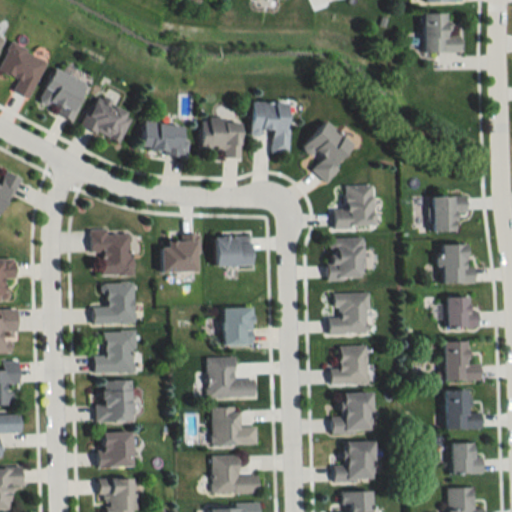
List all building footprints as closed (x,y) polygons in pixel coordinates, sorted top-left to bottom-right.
[(443,12),(420,12),(420,52),(458,52),(458,36),(443,36),(443,12)] [(26,98),(44,59),(8,41),(0,57),(0,71),(14,79),(9,90),(26,98)] [(84,82),(50,68),(34,104),(68,119),(84,82)] [(130,112),(92,94),(77,125),(116,143),(130,112)] [(284,153),(285,101),(247,101),(247,131),(268,131),(268,153),(284,153)] [(237,154),(237,118),(198,118),(198,154),(237,154)] [(186,137),(180,136),(181,126),(141,120),(137,150),(184,157),(186,137)] [(330,165),(349,144),(322,120),(299,146),(315,160),(308,168),(322,182),(334,168),(330,165)] [(370,184),(341,184),(341,208),(329,208),(329,227),(370,227),(370,184)] [(428,196),(429,231),(452,231),(452,214),(463,214),(462,196),(428,196)] [(87,253),(98,253),(98,275),(129,275),(128,232),(104,232),(104,228),(86,228),(87,253)] [(211,235),(211,266),(247,266),(247,235),(211,235)] [(194,237),(157,237),(157,271),(194,271),(194,237)] [(360,237),(324,237),(324,279),(361,278),(360,237)] [(437,243),(437,282),(470,282),(470,265),(462,265),(462,243),(437,243)] [(131,323),(130,281),(99,282),(99,306),(89,306),(89,324),(131,323)] [(365,332),(365,292),(329,292),(330,316),(325,316),(325,333),(365,332)] [(475,308),(466,308),(466,296),(442,296),(442,327),(475,327),(475,308)] [(249,344),(248,307),(219,307),(219,345),(249,344)] [(130,330),(100,331),(100,355),(90,355),(90,373),(131,372),(130,330)] [(440,380),(476,380),(476,363),(464,363),(464,341),(440,341),(440,380)] [(335,367),(327,367),(327,383),(364,383),(364,345),(335,345),(335,367)] [(202,357),(203,397),(251,396),(251,378),(231,379),(231,356),(202,357)] [(129,380),(98,380),(98,404),(91,404),(91,421),(129,421),(129,380)] [(441,390),(442,429),(478,428),(478,413),(464,413),(464,389),(441,390)] [(340,415),(327,416),(328,433),(368,432),(368,391),(339,392),(340,415)] [(235,406),(207,407),(207,444),(253,444),(253,426),(235,426),(235,406)] [(128,432),(94,432),(94,467),(128,467),(128,432)] [(330,464),(330,481),(370,481),(370,440),(341,440),(341,464),(330,464)] [(448,442),(448,472),(480,472),(480,455),(470,455),(470,442),(448,442)] [(208,493),(255,493),(255,475),(234,475),(234,454),(208,454),(208,493)] [(101,494),(100,511),(131,511),(132,477),(95,477),(94,494),(101,494)] [(443,487),(443,511),(480,511),(481,507),(470,508),(469,486),(443,487)] [(337,490),(338,511),(331,511),(330,511),(369,511),(369,490),(337,490)] [(206,511),(255,511),(255,501),(206,503),(206,511)]
